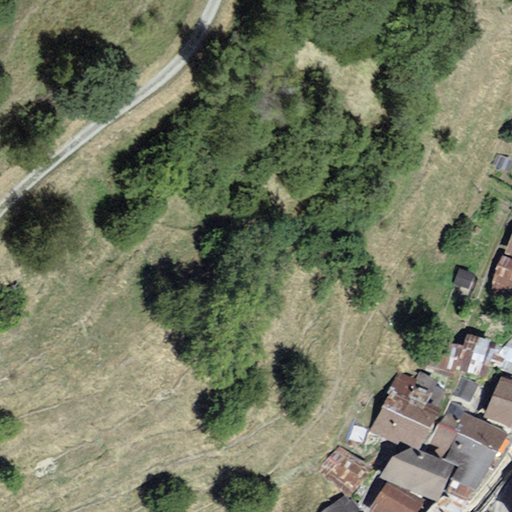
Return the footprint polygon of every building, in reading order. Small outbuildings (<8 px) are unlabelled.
[(511,263),(506,261),(495,289),(511,295),(511,263)] [(469,350),(443,347),(439,376),(488,386),(496,347),(472,339),(469,350)] [(511,346),(500,365),(511,371),(511,346)] [(430,511),(432,507),(443,511),(448,511),(451,508),(458,511),(470,511),(479,498),(457,486),(463,473),(445,463),(464,438),(508,460),(511,452),(511,436),(457,407),(450,419),(436,411),(444,396),(404,376),(392,397),(397,399),(375,434),(416,457),(400,464),(386,483),(395,488),(375,511),(430,511)] [(511,384),(506,381),(489,420),(511,432),(511,384)] [(382,477),(344,448),(323,473),(364,502),(382,477)] [(359,511),(349,500),(332,511),(359,511)]
